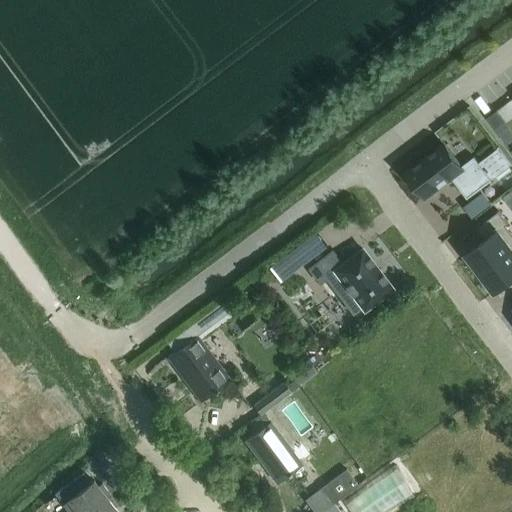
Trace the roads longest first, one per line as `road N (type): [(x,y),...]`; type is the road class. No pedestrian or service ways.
road 1 (residential): [(52,312),(74,332),(127,338),(363,164)]
road 2 (residential): [(363,164),(511,361)]
road 3 (residential): [(363,164),(511,51)]
road 4 (residential): [(210,511),(137,412)]
